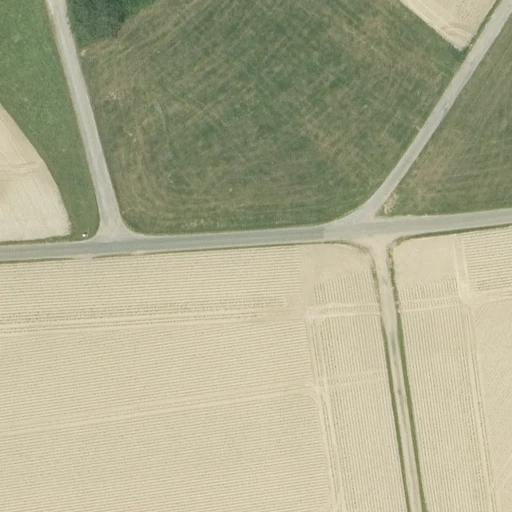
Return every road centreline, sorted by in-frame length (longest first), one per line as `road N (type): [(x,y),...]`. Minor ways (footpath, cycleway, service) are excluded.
road 1 (unclassified): [(383,228),(0,256)]
road 2 (track): [(415,511),(383,228)]
road 3 (unclassified): [(383,228),(396,174),(505,0)]
road 4 (unclassified): [(511,211),(383,228)]
